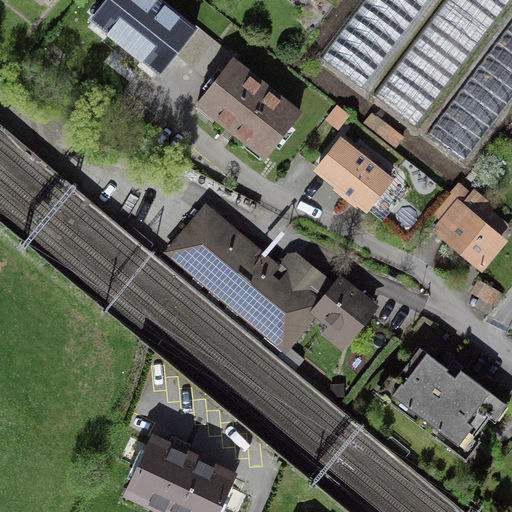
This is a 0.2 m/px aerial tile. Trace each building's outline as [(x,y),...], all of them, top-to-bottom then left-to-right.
[(155,0),(107,0),(94,18),(160,70),(175,51),(195,67),(215,42),(195,25),(192,29),(155,0)] [(511,0),(363,0),(321,57),(363,89),(430,0),(445,0),(374,94),(417,127),(511,0)] [(511,98),(511,20),(427,134),(464,163),(511,98)] [(215,82),(200,102),(266,155),(299,114),(232,61),(236,57),(215,42),(195,67),(215,82)] [(349,115),(340,107),(330,119),(340,127),(349,115)] [(403,138),(372,114),(364,123),(395,148),(403,138)] [(341,142),(319,169),(340,186),(338,188),(354,201),(356,199),(366,207),(388,180),(341,142)] [(477,265),(500,237),(498,235),(461,205),(460,204),(468,195),(458,187),(442,206),(449,212),(435,229),(477,265)] [(461,205),(498,235),(506,226),(470,195),(461,205)] [(316,309),(333,288),(298,259),(289,270),(280,263),(269,276),(245,257),(196,218),(168,251),(284,348),(316,309)] [(366,296),(342,277),(333,288),(316,309),(348,336),(371,306),(363,300),(366,296)] [(382,396),(459,455),(502,400),(460,368),(454,376),(450,373),(446,370),(448,368),(420,346),(382,396)] [(215,511),(233,475),(152,437),(127,491),(129,489),(147,497),(146,500),(172,511),(215,511)]
